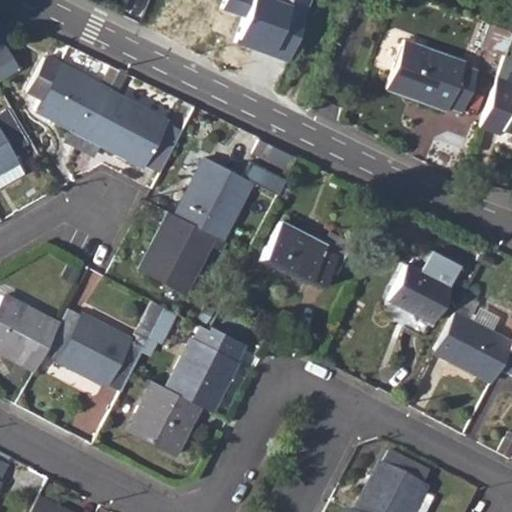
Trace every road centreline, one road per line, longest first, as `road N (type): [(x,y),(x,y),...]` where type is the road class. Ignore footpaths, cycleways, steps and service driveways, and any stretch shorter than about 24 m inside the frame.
road 1 (tertiary): [(34,8),(300,139),(511,224)]
road 2 (residential): [(348,406),(281,370),(212,511)]
road 3 (residential): [(348,406),(511,494)]
road 4 (residential): [(0,432),(159,511)]
